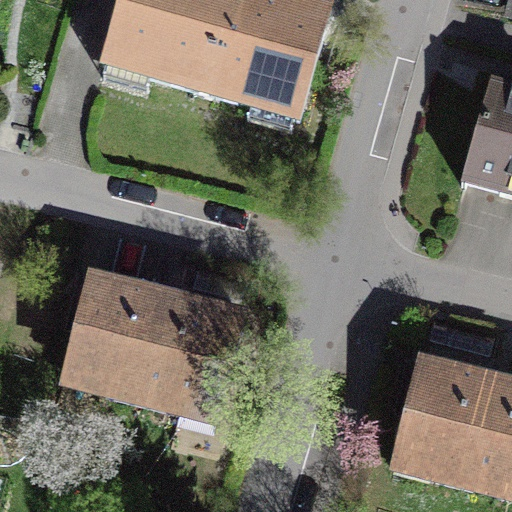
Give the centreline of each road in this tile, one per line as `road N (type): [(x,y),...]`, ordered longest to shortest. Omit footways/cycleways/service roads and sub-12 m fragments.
road 1 (residential): [(0,175),(334,264)]
road 2 (residential): [(334,264),(408,0)]
road 3 (residential): [(264,511),(334,264)]
road 4 (residential): [(334,264),(511,309)]
